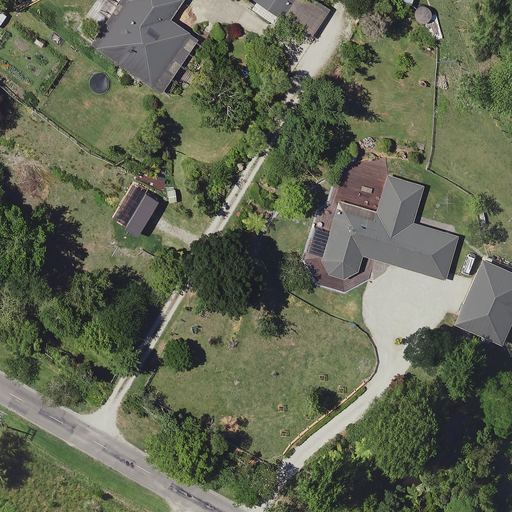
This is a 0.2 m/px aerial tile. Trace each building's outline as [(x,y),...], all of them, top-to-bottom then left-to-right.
[(174,81),(181,86),(191,73),(184,67),(201,42),(164,16),(175,0),(117,0),(89,41),(165,94),(174,81)] [(318,0),(248,0),(245,5),(269,22),(276,13),(304,32),(324,4),(318,0)] [(358,8),(342,0),(334,0),(326,16),(347,28),(358,8)] [(419,141),(425,112),(394,107),(389,135),(419,141)] [(335,199),(317,258),(325,270),(342,275),(353,268),(358,252),(441,276),(453,233),(409,220),(420,183),(384,172),(372,210),(335,199)] [(511,269),(481,256),(454,320),(500,339),(511,310),(511,269)]
